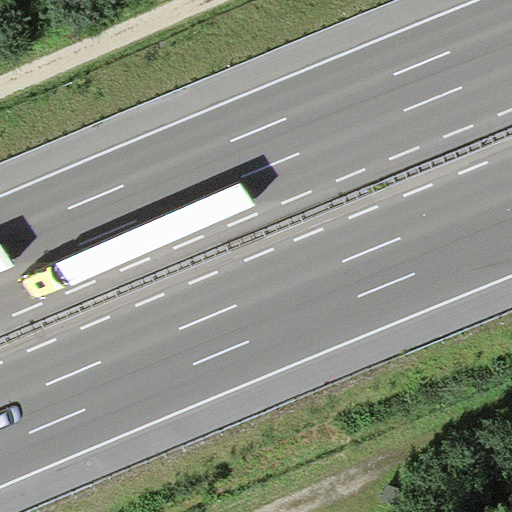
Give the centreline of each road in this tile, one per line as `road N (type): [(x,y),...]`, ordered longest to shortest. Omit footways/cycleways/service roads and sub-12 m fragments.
road 1 (motorway): [(0,425),(511,214)]
road 2 (motorway): [(511,48),(0,259)]
road 3 (track): [(275,511),(511,408)]
road 4 (track): [(0,90),(211,0)]
